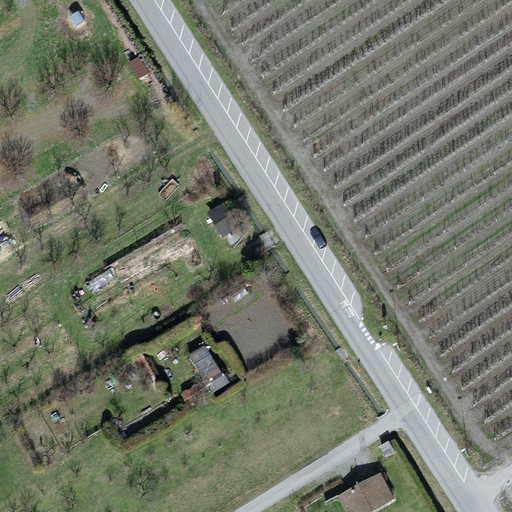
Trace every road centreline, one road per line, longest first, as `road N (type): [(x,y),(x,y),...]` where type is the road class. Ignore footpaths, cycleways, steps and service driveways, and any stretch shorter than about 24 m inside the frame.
road 1 (unclassified): [(145,0),(409,410)]
road 2 (unclassified): [(246,511),(409,410)]
road 3 (unclassified): [(409,410),(473,511)]
